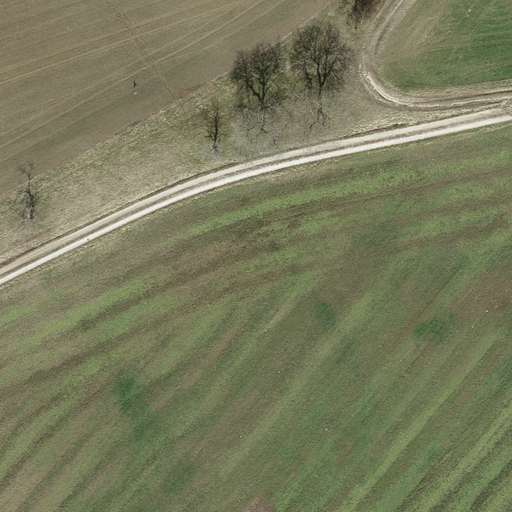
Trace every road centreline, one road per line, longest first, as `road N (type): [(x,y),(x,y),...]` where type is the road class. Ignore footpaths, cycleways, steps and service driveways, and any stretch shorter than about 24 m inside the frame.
road 1 (track): [(0,277),(233,176),(511,111)]
road 2 (track): [(511,98),(414,106),(369,88),(359,44),(395,0)]
